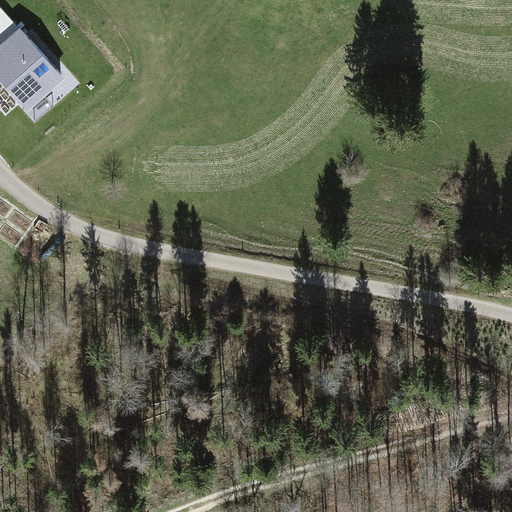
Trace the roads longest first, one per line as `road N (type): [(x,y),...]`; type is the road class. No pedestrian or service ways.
road 1 (unclassified): [(511,321),(87,233),(27,202),(0,176)]
road 2 (track): [(192,511),(511,406)]
